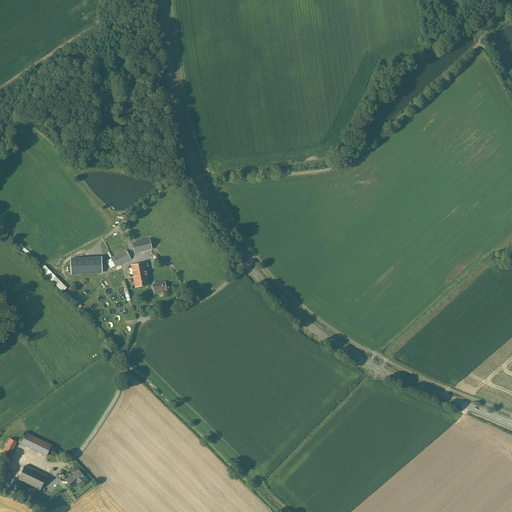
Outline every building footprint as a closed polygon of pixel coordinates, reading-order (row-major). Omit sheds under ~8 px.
[(149,239),(132,243),(135,253),(152,249),(149,239)] [(126,251),(111,258),(111,259),(115,266),(115,267),(130,259),(126,251)] [(71,258),(72,274),(102,272),(101,260),(101,257),(71,258)] [(145,263),(132,265),(135,287),(148,285),(145,263)] [(165,282),(152,284),(154,293),(166,291),(165,282)] [(51,445),(26,433),(24,438),(21,444),(46,456),(51,445)] [(17,442),(10,439),(4,451),(11,454),(17,442)] [(47,476),(26,466),(25,466),(19,479),(39,489),(41,489),(47,476)] [(80,487),(82,486),(82,485),(88,481),(79,470),(67,480),(73,488),(77,484),(80,487)] [(0,484),(6,487),(12,474),(6,471),(0,483),(0,484)]
